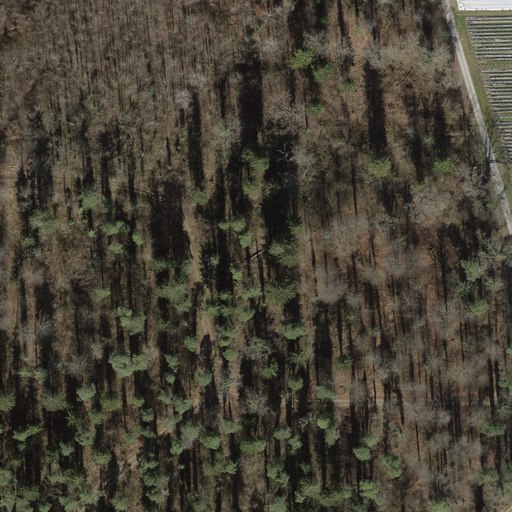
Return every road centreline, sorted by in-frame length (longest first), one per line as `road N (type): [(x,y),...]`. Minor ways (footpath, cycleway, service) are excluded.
road 1 (track): [(0,176),(133,185),(177,215),(211,346),(211,381),(198,403),(247,511)]
road 2 (track): [(511,402),(198,403)]
road 3 (track): [(446,0),(511,221)]
road 4 (track): [(73,511),(198,403)]
